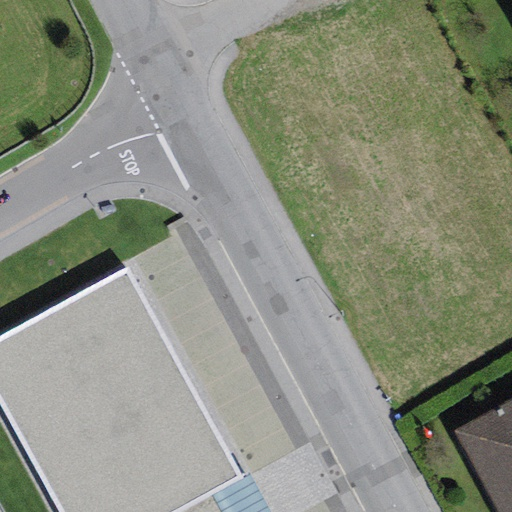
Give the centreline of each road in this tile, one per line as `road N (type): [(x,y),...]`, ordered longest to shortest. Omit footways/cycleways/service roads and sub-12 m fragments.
road 1 (unclassified): [(198,120),(401,511)]
road 2 (unclassified): [(0,208),(116,145),(198,120)]
